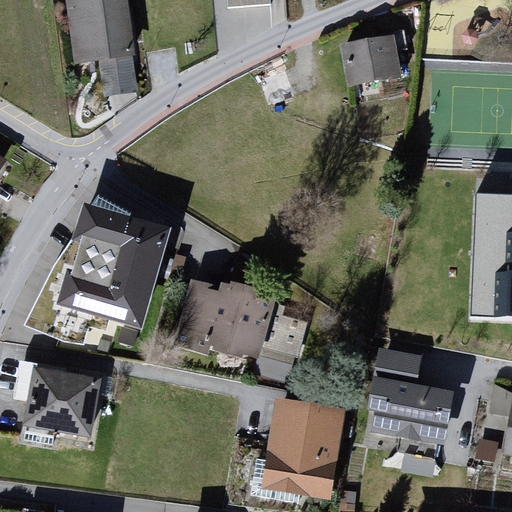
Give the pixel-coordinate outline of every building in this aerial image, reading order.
[(130,0),(68,0),(77,69),(138,62),(130,0)] [(227,0),(228,15),(273,12),(272,0),(227,0)] [(398,41),(343,51),(350,92),(405,82),(398,41)] [(0,186),(12,168),(0,160),(0,186)] [(511,209),(477,206),(463,326),(511,331),(511,209)] [(90,212),(62,311),(148,335),(176,236),(90,212)] [(178,351),(262,371),(278,304),(193,284),(178,351)] [(376,438),(451,451),(460,401),(419,394),(425,362),(377,353),(369,397),(377,398),(373,418),(380,419),(376,438)] [(104,386),(37,374),(27,434),(93,446),(104,386)] [(511,390),(492,388),(486,429),(511,432),(511,390)] [(346,417),(279,407),(266,496),(333,506),(346,417)] [(496,462),(499,438),(480,435),(476,459),(496,462)]
